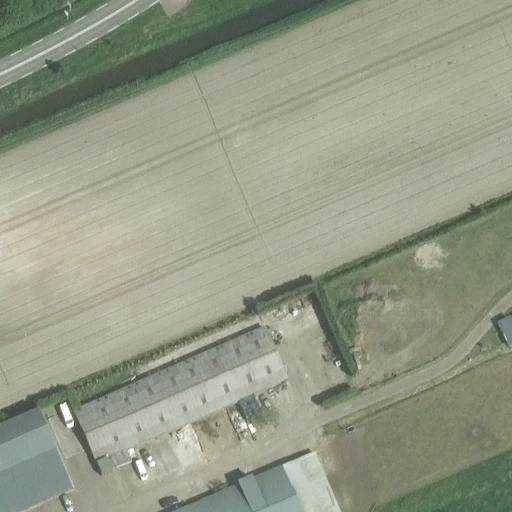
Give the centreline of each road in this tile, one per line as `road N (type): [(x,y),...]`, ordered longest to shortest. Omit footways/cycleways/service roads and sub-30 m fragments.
road 1 (unclassified): [(511,297),(461,350),(424,374),(108,511)]
road 2 (secondary): [(0,73),(133,0)]
